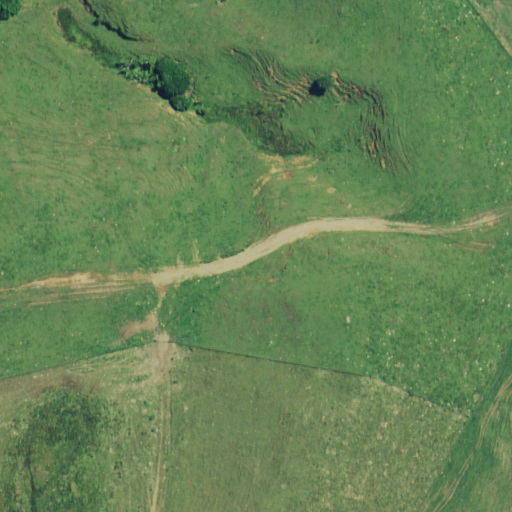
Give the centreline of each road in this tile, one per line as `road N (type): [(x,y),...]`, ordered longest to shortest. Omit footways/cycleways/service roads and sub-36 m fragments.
road 1 (track): [(511,197),(462,217),(322,220),(199,265),(0,288)]
road 2 (track): [(152,511),(163,437),(160,268)]
